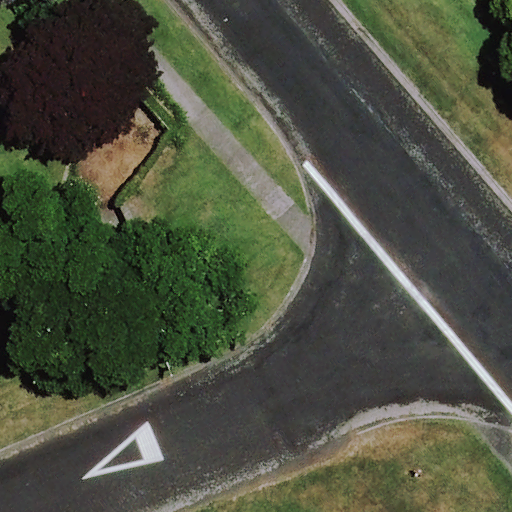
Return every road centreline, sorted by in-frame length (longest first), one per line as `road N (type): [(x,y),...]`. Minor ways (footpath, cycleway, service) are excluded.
road 1 (residential): [(13,511),(511,299)]
road 2 (residential): [(259,0),(511,288)]
